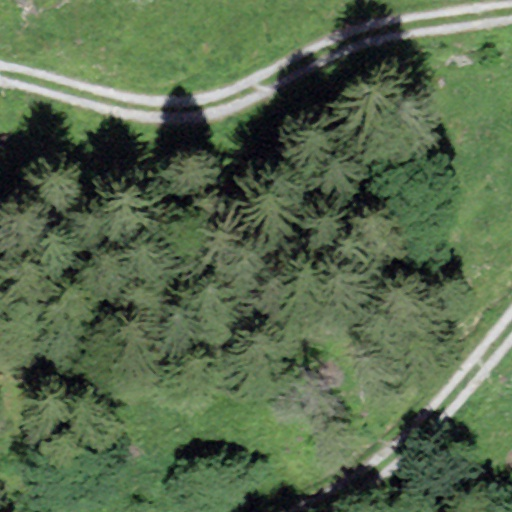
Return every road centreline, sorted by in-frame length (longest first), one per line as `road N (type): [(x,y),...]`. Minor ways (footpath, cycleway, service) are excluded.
road 1 (track): [(511,11),(322,41),(243,90),(160,115),(0,83)]
road 2 (track): [(328,511),(364,485),(511,310)]
